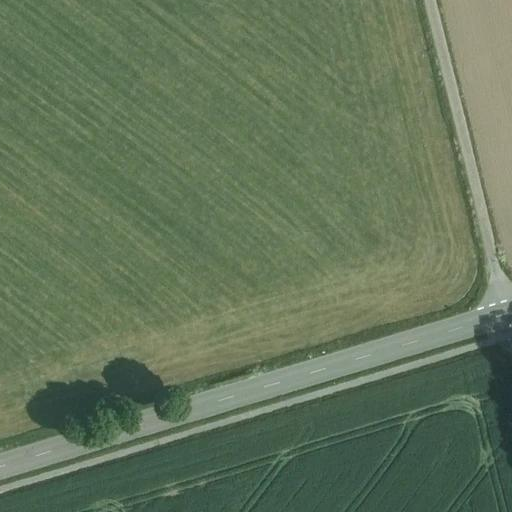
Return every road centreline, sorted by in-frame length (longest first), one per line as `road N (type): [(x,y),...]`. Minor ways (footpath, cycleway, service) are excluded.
road 1 (secondary): [(0,468),(507,315)]
road 2 (unclassified): [(430,0),(507,315)]
